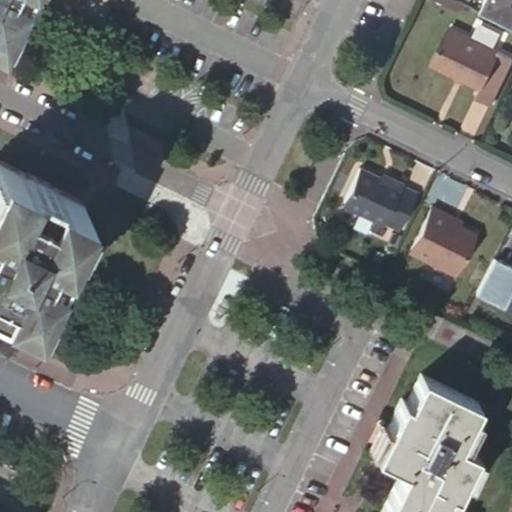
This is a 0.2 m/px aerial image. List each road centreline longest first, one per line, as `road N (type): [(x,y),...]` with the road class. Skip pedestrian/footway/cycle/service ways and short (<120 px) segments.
road 1 (residential): [(268,511),(350,325),(251,278)]
road 2 (residential): [(236,210),(0,95)]
road 3 (residential): [(236,210),(129,442)]
road 4 (residential): [(300,77),(511,182)]
road 5 (residential): [(300,77),(236,210)]
road 6 (unclassified): [(0,378),(129,442)]
